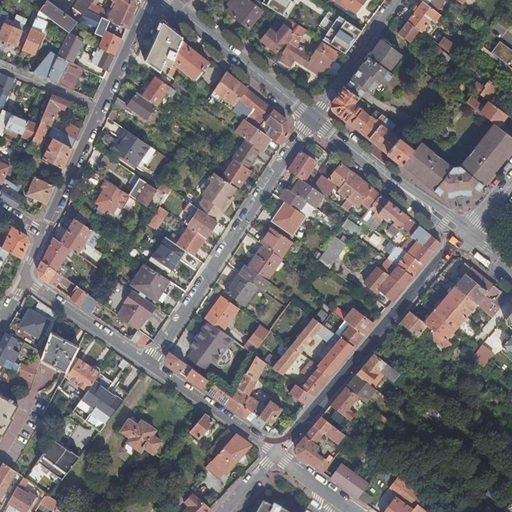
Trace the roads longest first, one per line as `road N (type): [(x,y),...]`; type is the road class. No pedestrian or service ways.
road 1 (residential): [(147,365),(312,117)]
road 2 (residential): [(460,236),(273,454)]
road 3 (tertiary): [(312,117),(460,236)]
road 4 (tertiary): [(164,0),(312,117)]
road 5 (residential): [(147,365),(273,454)]
road 6 (residential): [(23,278),(147,365)]
road 7 (residential): [(312,117),(402,0)]
road 8 (residential): [(99,107),(43,234)]
